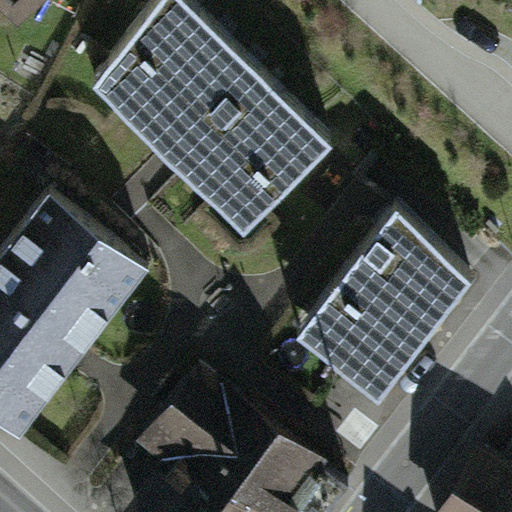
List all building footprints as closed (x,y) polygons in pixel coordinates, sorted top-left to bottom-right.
[(0,0),(0,3),(20,19),(35,0),(0,0)] [(196,0),(152,0),(90,79),(241,226),(333,133),(196,0)] [(152,267),(48,185),(0,245),(0,405),(25,425),(152,267)] [(473,273),(398,199),(301,331),(389,397),(473,273)] [(210,372),(109,511),(300,511),(336,462),(210,372)] [(511,511),(511,445),(508,452),(484,438),(439,511),(440,511),(511,511)]
